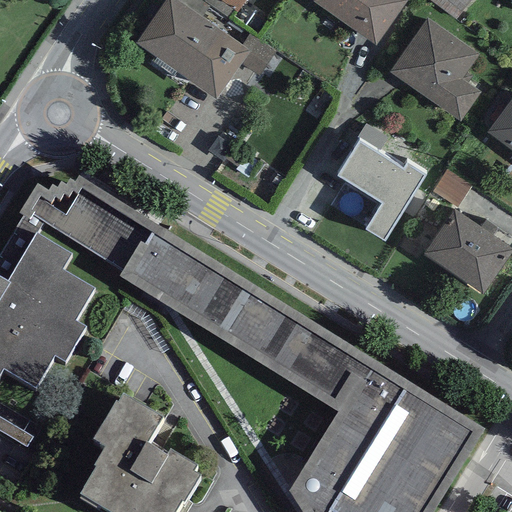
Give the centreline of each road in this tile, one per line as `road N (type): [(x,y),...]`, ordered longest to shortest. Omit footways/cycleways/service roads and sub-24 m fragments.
road 1 (tertiary): [(474,371),(58,113)]
road 2 (residential): [(58,113),(68,57),(105,0)]
